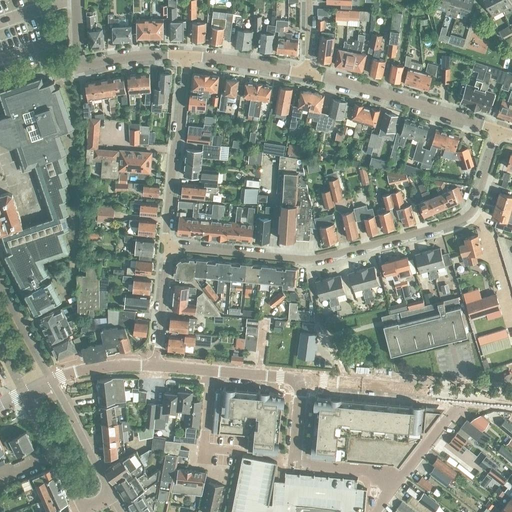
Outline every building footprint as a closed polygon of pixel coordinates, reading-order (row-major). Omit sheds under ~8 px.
[(171,7),(170,0),(167,0),(167,19),(171,19),(171,21),(170,21),(170,39),(183,39),(183,29),(186,29),(186,21),(177,21),(177,7),(171,7)] [(446,11),(449,0),(438,0),(436,8),(446,11)] [(458,12),(462,0),(449,0),(446,11),(445,15),(450,16),(452,10),(458,12)] [(462,0),(458,12),(464,14),(462,20),(467,22),(473,0),(462,0)] [(502,11),(496,0),(484,0),(492,16),(502,11)] [(511,5),(511,4),(509,0),(496,0),(502,11),(511,5)] [(187,17),(197,17),(197,1),(187,1),(187,17)] [(349,19),(350,10),(336,9),(336,19),(349,20),(349,19)] [(234,14),(233,21),(237,21),(237,17),(243,17),(244,11),(236,10),(234,14)] [(350,10),(349,19),(358,19),(359,11),(350,10)] [(272,51),(277,12),(273,11),(272,24),(268,24),(267,33),(260,32),(258,49),(272,51)] [(359,11),(358,19),(371,20),(372,12),(359,11)] [(95,30),(94,12),(86,12),(88,31),(87,31),(89,48),(104,46),(103,30),(95,30)] [(399,43),(402,14),(393,12),(387,58),(395,59),(397,43),(399,43)] [(115,18),(114,14),(108,14),(109,30),(113,30),(114,42),(132,41),(131,26),(120,26),(119,18),(115,18)] [(231,30),(233,19),(219,17),(218,28),(212,27),(210,42),(222,43),(223,35),(225,35),(226,29),(231,30)] [(244,30),(245,22),(243,22),(244,17),(237,17),(237,24),(240,24),(239,29),(238,29),(236,46),(250,48),(252,31),(244,30)] [(137,38),(150,37),(150,19),(137,19),(137,38)] [(150,19),(150,37),(164,37),(163,19),(150,19)] [(205,40),(205,31),(206,31),(206,23),(191,22),(190,30),(191,30),(191,40),(205,40)] [(281,31),(282,26),(279,26),(276,53),(285,54),(285,42),(283,42),(283,37),(284,32),(281,31)] [(285,42),(285,54),(298,55),(299,39),(292,38),(293,33),(288,32),(289,27),(282,26),(281,31),(284,32),(283,37),(283,42),(285,42)] [(445,37),(447,27),(440,26),(438,35),(445,37)] [(332,45),(331,45),(332,38),(327,37),(327,33),(322,32),(318,59),(330,61),(332,45)] [(356,52),(352,69),(362,71),(365,54),(360,53),(364,35),(358,34),(357,40),(358,40),(356,52)] [(372,34),(371,47),(383,48),(384,35),(372,34)] [(459,37),(457,46),(463,48),(466,39),(459,37)] [(358,40),(357,40),(355,39),(354,44),(349,43),(347,50),(345,50),(342,67),(352,69),(356,52),(358,40)] [(347,50),(349,43),(347,43),(347,41),(344,41),(342,49),(339,48),(335,65),(342,67),(345,50),(347,50)] [(417,87),(420,71),(416,70),(418,63),(411,61),(412,57),(406,55),(405,65),(409,66),(408,68),(404,83),(417,87)] [(442,55),(442,69),(449,70),(450,70),(450,55),(442,55)] [(382,76),(386,60),(373,57),(369,73),(382,76)] [(475,107),(488,65),(475,62),(471,73),(477,75),(474,87),(462,84),(459,93),(464,94),(462,103),(475,107)] [(401,82),(404,66),(392,64),(389,80),(401,82)] [(420,71),(417,87),(428,90),(434,67),(428,65),(426,73),(420,71)] [(504,83),(507,71),(488,65),(475,107),(488,111),(493,94),(487,92),(490,82),(488,81),(491,73),(498,75),(497,81),(504,83)] [(511,72),(507,71),(504,83),(502,88),(508,90),(511,76),(511,72)] [(165,101),(165,91),(170,91),(172,73),(160,72),(159,87),(154,87),(153,101),(165,101)] [(136,74),(137,93),(146,92),(145,104),(150,105),(151,92),(150,75),(147,75),(147,73),(136,74)] [(135,93),(137,93),(136,74),(130,75),(130,77),(128,77),(129,94),(130,104),(136,104),(135,93)] [(205,91),(206,74),(202,74),(193,74),(191,89),(205,91)] [(206,74),(205,91),(217,92),(219,76),(210,75),(206,74)] [(5,255),(36,313),(63,298),(43,260),(70,252),(63,231),(70,228),(65,215),(69,213),(65,200),(69,198),(64,185),(68,184),(64,170),(68,168),(63,155),(67,153),(60,133),(74,128),(60,87),(57,87),(55,81),(44,84),(42,77),(0,91),(8,115),(1,118),(0,119),(0,138),(1,141),(11,146),(17,144),(25,168),(32,165),(50,219),(24,227),(12,194),(8,192),(0,195),(0,194),(0,234),(3,233),(9,253),(5,255)] [(112,79),(115,95),(124,93),(124,97),(122,97),(122,104),(127,104),(127,93),(124,77),(112,79)] [(117,106),(115,95),(112,79),(99,82),(101,97),(109,96),(111,107),(117,106)] [(240,95),(241,85),(238,84),(238,81),(226,79),(223,94),(222,94),(220,110),(227,111),(229,95),(236,96),(237,94),(240,95)] [(253,116),(259,83),(246,81),(243,97),(251,98),(248,115),(253,116)] [(93,98),(101,97),(99,82),(86,84),(88,99),(89,103),(84,103),(85,118),(91,117),(90,110),(95,109),(93,98)] [(259,83),(253,116),(260,117),(263,100),(269,101),(272,86),(259,83)] [(292,89),(280,86),(275,112),(287,114),(292,89)] [(294,106),(293,113),(291,127),(294,127),(295,127),(296,121),(295,119),(296,116),(301,117),(303,108),(309,109),(312,93),(301,91),(297,106),(294,106)] [(207,111),(210,96),(187,92),(184,107),(207,111)] [(312,93),(309,109),(316,111),(314,117),(320,118),(321,112),(324,96),(312,93)] [(343,117),(346,105),(347,102),(333,98),(327,124),(333,126),(335,116),(343,118),(343,117)] [(511,119),(511,114),(511,103),(502,100),(497,114),(511,119)] [(363,123),(368,108),(363,106),(355,103),(354,107),(346,105),(343,117),(358,121),(353,136),(359,138),(363,123)] [(368,108),(363,123),(375,126),(380,110),(371,108),(371,109),(368,108)] [(395,132),(398,123),(396,123),(398,116),(385,112),(381,128),(395,132)] [(99,119),(90,118),(89,147),(98,147),(99,119)] [(403,146),(405,140),(406,136),(413,138),(417,123),(405,119),(400,135),(397,134),(392,150),(396,151),(398,145),(403,146)] [(422,162),(426,149),(423,148),(424,142),(429,126),(417,123),(413,138),(419,140),(413,159),(422,162)] [(204,127),(203,135),(211,136),(210,144),(212,144),(214,125),(204,124),(204,127)] [(443,148),(448,132),(436,129),(430,150),(426,149),(422,162),(419,171),(418,175),(420,175),(425,176),(429,166),(431,167),(438,146),(443,148)] [(139,144),(139,134),(138,130),(129,130),(130,144),(139,144)] [(448,132),(443,148),(455,152),(460,136),(448,132)] [(371,154),(376,134),(372,133),(366,153),(371,154)] [(147,144),(148,134),(139,134),(139,144),(147,144)] [(210,144),(211,136),(203,135),(191,134),(190,142),(210,144)] [(376,134),(371,154),(376,155),(381,136),(376,134)] [(265,143),(263,153),(273,154),(274,144),(265,143)] [(185,161),(202,163),(202,157),(220,159),(221,146),(203,144),(203,150),(186,149),(185,161)] [(290,144),(289,152),(301,153),(301,145),(290,144)] [(103,157),(102,168),(102,176),(115,176),(116,158),(116,157),(116,153),(117,153),(118,150),(94,148),(94,157),(103,157)] [(463,168),(473,165),(468,149),(458,152),(463,168)] [(150,172),(151,153),(121,150),(119,170),(138,171),(138,178),(148,179),(149,172),(150,172)] [(201,171),(202,163),(185,161),(184,175),(200,177),(200,181),(218,183),(219,173),(201,171)] [(418,175),(419,171),(404,166),(402,172),(418,175)] [(310,240),(312,207),(304,172),(282,170),(280,204),(278,221),(277,238),(296,240),(310,240)] [(390,184),(400,181),(398,172),(387,170),(390,184)] [(507,188),(511,175),(506,173),(502,186),(507,188)] [(334,200),(342,198),(338,179),(330,180),(334,200)] [(441,193),(446,207),(463,200),(458,186),(448,191),(444,181),(431,179),(430,186),(438,187),(441,193)] [(217,190),(218,184),(205,183),(205,186),(183,184),(182,198),(206,200),(207,189),(217,190)] [(158,196),(159,185),(145,184),(144,195),(158,196)] [(253,202),(254,189),(244,187),(243,201),(253,202)] [(325,208),(334,205),(331,190),(321,192),(325,208)] [(391,194),(394,206),(397,218),(401,217),(403,225),(415,222),(411,205),(405,207),(401,191),(391,194)] [(435,211),(430,198),(427,191),(421,194),(424,200),(419,203),(415,205),(417,214),(423,213),(425,216),(435,211)] [(435,211),(446,207),(441,193),(430,198),(435,211)] [(496,205),(511,209),(511,196),(500,193),(496,205)] [(387,208),(394,206),(391,194),(384,196),(387,208)] [(158,203),(142,202),(142,203),(132,202),(132,208),(141,209),(140,215),(157,217),(158,203)] [(203,236),(205,219),(198,219),(200,203),(194,203),(193,208),(192,218),(191,218),(190,235),(203,236)] [(216,220),(217,205),(213,204),(211,220),(205,219),(203,236),(203,237),(214,238),(216,220)] [(371,204),(354,208),(355,210),(357,220),(357,221),(364,220),(368,234),(378,231),(371,204)] [(225,239),(227,222),(222,221),(222,215),(224,215),(225,205),(217,205),(216,220),(214,238),(225,239)] [(511,209),(496,205),(492,217),(498,219),(496,226),(511,231),(511,227),(511,222),(507,221),(509,215),(511,216),(511,209)] [(99,213),(114,215),(114,208),(100,206),(99,213)] [(240,231),(241,223),(242,207),(237,207),(235,222),(227,222),(225,239),(227,239),(239,240),(240,231)] [(241,223),(240,231),(239,240),(252,241),(253,224),(255,208),(249,207),(247,223),(241,223)] [(387,211),(386,207),(377,210),(378,213),(383,230),(395,227),(390,210),(387,211)] [(355,220),(357,220),(355,210),(341,213),(343,223),(347,238),(358,235),(355,220)] [(190,235),(191,218),(186,218),(186,213),(180,212),(178,234),(190,235)] [(113,222),(114,215),(99,213),(98,220),(98,221),(113,222)] [(337,240),(335,231),(336,230),(335,223),(332,215),(326,216),(328,225),(318,227),(320,234),(322,234),(324,243),(337,240)] [(271,235),(272,220),(265,219),(265,226),(256,226),(256,234),(257,234),(256,240),(269,242),(269,235),(271,235)] [(140,221),(130,220),(129,226),(140,227),(139,234),(155,235),(156,221),(140,220),(140,221)] [(137,239),(132,239),(133,236),(126,235),(125,241),(132,242),(132,253),(136,253),(153,255),(154,240),(137,239)] [(482,252),(478,235),(465,238),(467,244),(460,246),(463,257),(467,256),(469,265),(478,263),(476,253),(482,252)] [(445,266),(442,255),(440,248),(433,250),(433,249),(428,251),(433,270),(436,269),(445,266)] [(435,278),(433,270),(428,251),(422,252),(422,253),(415,255),(420,273),(429,271),(430,274),(429,274),(430,279),(435,278)] [(407,257),(395,260),(400,278),(412,275),(410,268),(407,257)] [(193,276),(194,259),(185,258),(181,260),(179,261),(178,262),(176,265),(175,268),(174,278),(191,280),(194,276),(193,276)] [(206,278),(207,260),(194,259),(193,276),(194,276),(206,278)] [(151,274),(152,261),(137,260),(136,268),(127,267),(127,274),(135,274),(142,275),(142,273),(151,274)] [(219,279),(220,262),(207,260),(206,278),(219,279)] [(395,282),(401,281),(395,260),(382,263),(385,274),(392,272),(395,282)] [(230,280),(232,263),(220,262),(219,279),(218,293),(224,293),(225,279),(230,280)] [(78,315),(87,315),(87,307),(100,307),(99,263),(87,263),(87,275),(78,275),(78,301),(78,315)] [(244,281),(246,264),(232,263),(230,280),(237,280),(236,295),(243,295),(244,281)] [(258,282),(260,265),(253,264),(246,264),(244,281),(258,282)] [(270,283),(272,266),(260,265),(258,282),(270,283)] [(283,285),(284,268),(276,267),(272,266),(270,283),(283,285)] [(366,288),(369,297),(373,296),(372,290),(370,290),(369,287),(379,285),(375,267),(368,268),(367,268),(362,269),(366,288)] [(284,268),(283,285),(296,286),(297,269),(284,268)] [(364,298),(369,297),(366,288),(362,269),(356,271),(349,273),(354,291),(363,289),(364,292),(362,292),(364,298)] [(334,277),(328,278),(333,297),(336,305),(341,304),(339,298),(338,299),(337,296),(346,293),(341,275),(334,277)] [(135,279),(132,279),(132,277),(124,276),(123,281),(132,282),(131,284),(134,284),(133,292),(149,293),(151,280),(135,278),(135,279)] [(330,307),(336,305),(333,297),(328,278),(322,280),(319,281),(315,282),(320,300),(330,298),(330,301),(329,301),(330,307)] [(398,294),(404,293),(401,281),(395,282),(398,294)] [(173,298),(188,300),(188,294),(196,294),(197,287),(189,286),(175,285),(173,298)] [(209,297),(214,292),(210,287),(204,291),(209,297)] [(277,295),(282,300),(287,297),(282,291),(277,295)] [(214,292),(209,297),(213,302),(218,297),(214,292)] [(427,303),(435,301),(432,292),(425,294),(427,303)] [(187,304),(187,311),(187,313),(196,314),(220,316),(202,293),(197,296),(197,305),(187,304)] [(149,310),(150,296),(134,295),(127,294),(125,308),(149,310)] [(273,308),(282,300),(277,295),(268,302),(273,308)] [(502,315),(496,295),(467,304),(472,319),(487,314),(489,319),(502,315)] [(424,305),(409,309),(381,316),(384,326),(391,356),(468,337),(458,297),(424,305)] [(187,304),(188,300),(173,298),(172,310),(187,311),(187,304)] [(406,302),(398,304),(400,311),(407,309),(406,302)] [(298,303),(290,303),(289,318),(297,319),(298,303)] [(43,327),(66,317),(70,315),(69,312),(65,314),(62,308),(55,311),(39,318),(43,327)] [(63,327),(74,322),(73,320),(68,322),(66,317),(43,327),(46,334),(63,327)] [(94,328),(100,328),(100,323),(106,323),(106,317),(94,317),(94,328)] [(197,319),(189,318),(182,318),(182,319),(171,318),(170,331),(181,332),(194,333),(194,325),(196,325),(197,319)] [(247,325),(259,327),(260,319),(248,318),(247,325)] [(136,320),(126,319),(125,325),(133,326),(133,328),(135,329),(134,335),(146,336),(148,320),(136,319),(136,320)] [(63,327),(46,334),(50,343),(66,335),(73,332),(70,327),(75,324),(74,322),(63,327)] [(315,357),(318,333),(314,332),(315,324),(302,322),(298,355),(315,357)] [(118,328),(118,325),(101,329),(101,331),(103,338),(104,343),(83,347),(85,359),(116,353),(116,352),(120,351),(120,352),(131,348),(128,336),(125,327),(118,328)] [(258,333),(259,327),(247,325),(246,332),(258,333)] [(485,353),(511,345),(506,329),(480,337),(485,353)] [(256,351),(258,333),(246,332),(244,350),(256,351)] [(205,346),(205,337),(170,334),(168,350),(185,351),(185,344),(205,346)] [(58,360),(77,352),(70,336),(51,344),(58,360)] [(232,363),(243,364),(243,356),(233,355),(232,363)] [(99,392),(125,389),(124,378),(116,378),(98,380),(99,392)] [(283,400),(283,394),(279,393),(265,392),(216,388),(212,432),(249,435),(247,451),(278,453),(281,415),(283,400)] [(100,404),(101,404),(126,401),(125,389),(99,392),(100,404)] [(139,393),(138,402),(146,402),(147,392),(139,390),(139,393)] [(174,435),(174,441),(196,443),(197,438),(196,438),(197,428),(198,428),(201,402),(192,401),(193,392),(178,391),(178,394),(177,410),(187,411),(186,427),(188,427),(188,428),(187,428),(186,436),(174,435)] [(177,410),(178,394),(164,392),(163,405),(156,404),(154,428),(165,429),(166,421),(168,422),(169,413),(177,413),(177,410)] [(398,468),(425,433),(444,409),(317,397),(312,457),(394,464),(398,468)] [(103,423),(120,422),(118,407),(127,406),(126,401),(101,404),(101,406),(103,423)] [(147,427),(154,428),(156,403),(149,403),(147,427)] [(511,414),(506,411),(503,416),(510,421),(511,417),(511,414)] [(489,422),(480,415),(468,420),(483,431),(489,422)] [(466,419),(460,428),(483,445),(489,437),(469,422),(466,419)] [(511,437),(511,426),(504,420),(499,427),(511,437)] [(105,446),(117,444),(124,443),(123,430),(133,429),(133,426),(129,422),(122,422),(120,422),(103,423),(105,446)] [(453,438),(463,445),(468,439),(458,431),(453,438)] [(34,447),(26,432),(5,442),(9,449),(13,447),(18,455),(34,447)] [(164,452),(165,440),(165,438),(153,437),(151,450),(164,452)] [(459,450),(463,445),(453,438),(449,443),(459,450)] [(188,450),(186,449),(180,449),(181,442),(174,441),(165,440),(164,452),(164,454),(178,455),(187,456),(188,450)] [(117,444),(105,446),(106,459),(118,455),(117,444)] [(511,462),(511,454),(502,446),(498,451),(511,462)] [(137,450),(105,470),(115,484),(116,483),(126,475),(129,479),(136,474),(138,476),(146,471),(150,449),(140,455),(137,450)] [(170,499),(171,492),(175,468),(178,455),(164,454),(162,465),(161,474),(157,497),(170,499)] [(267,511),(269,505),(274,480),(277,462),(243,455),(231,511),(267,511)] [(495,469),(498,464),(485,455),(482,460),(495,469)] [(458,473),(437,458),(432,464),(453,480),(458,473)] [(482,460),(479,465),(488,472),(492,468),(482,460)] [(435,467),(430,474),(447,486),(452,480),(435,467)] [(36,484),(56,476),(53,468),(33,477),(29,478),(33,489),(37,487),(36,484)] [(175,468),(171,492),(202,494),(207,472),(175,468)] [(503,484),(507,479),(492,468),(488,473),(503,484)] [(271,511),(365,511),(367,489),(363,488),(357,488),(358,482),(358,478),(357,478),(357,479),(344,477),(344,476),(343,476),(343,477),(329,476),(329,475),(329,476),(315,475),(315,474),(314,474),(314,475),(301,474),(301,472),(300,472),(300,477),(286,475),(286,471),(285,475),(285,481),(279,481),(275,480),(272,506),(271,511)] [(126,475),(116,483),(133,511),(153,511),(155,511),(143,490),(141,491),(137,485),(142,483),(138,476),(136,474),(129,479),(126,475)] [(36,484),(37,487),(48,511),(68,503),(56,476),(36,484)] [(428,491),(433,484),(423,477),(418,483),(428,491)] [(483,479),(480,484),(485,488),(488,483),(483,479)] [(217,511),(224,485),(210,482),(203,511),(217,511)] [(503,497),(506,492),(499,487),(496,492),(503,497)] [(424,492),(418,501),(432,511),(434,511),(440,505),(424,492)] [(402,511),(416,511),(402,501),(397,508),(402,511)] [(492,511),(495,506),(488,501),(485,505),(492,511)]
